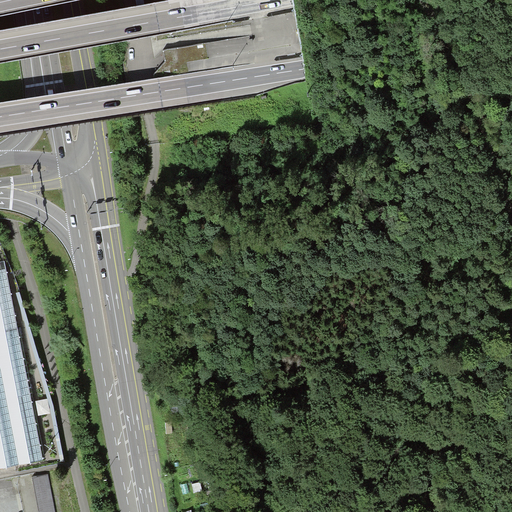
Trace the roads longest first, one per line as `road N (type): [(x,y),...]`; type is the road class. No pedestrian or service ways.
road 1 (motorway): [(0,116),(511,35)]
road 2 (secondary): [(130,446),(129,346),(100,162)]
road 3 (motorway): [(0,48),(275,0)]
road 4 (track): [(511,214),(458,60),(423,0)]
road 5 (secondary): [(81,245),(100,351),(130,446)]
road 6 (secondary): [(100,162),(68,0)]
